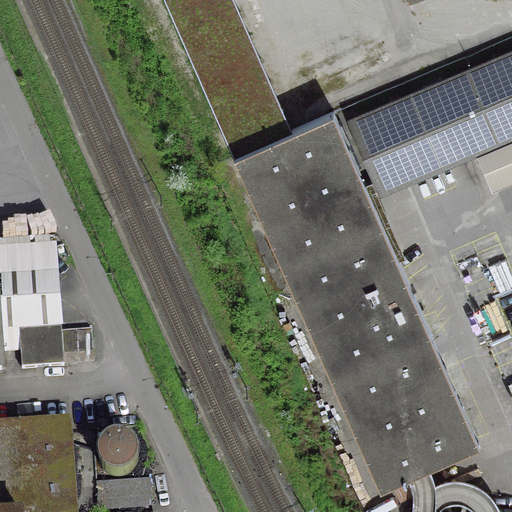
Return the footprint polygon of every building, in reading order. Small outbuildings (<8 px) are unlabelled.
[(292,129),(234,0),(165,0),(234,154),(292,129)] [(511,50),(351,118),(380,188),(511,131),(511,50)] [(480,442),(334,111),(292,129),(234,154),(381,486),(480,442)] [(511,169),(511,152),(484,162),(490,178),(511,169)] [(62,365),(60,328),(18,331),(21,368),(62,365)] [(0,427),(0,511),(72,511),(66,423),(0,427)] [(98,510),(149,507),(147,480),(96,484),(98,510)]
